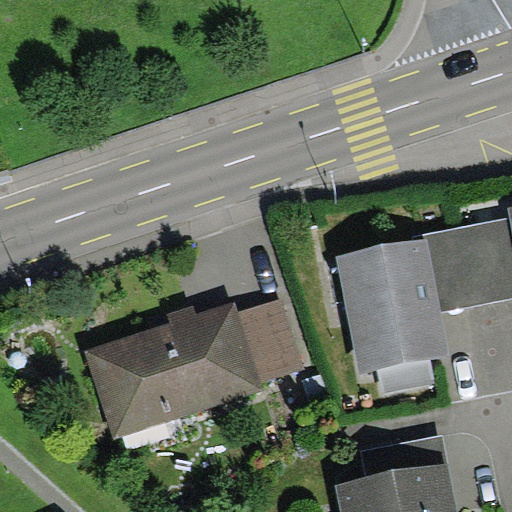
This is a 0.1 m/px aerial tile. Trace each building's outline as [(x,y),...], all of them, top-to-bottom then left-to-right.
[(422,233),(423,240),(426,239),(440,312),(511,298),(511,226),(510,218),(422,233)] [(423,240),(336,257),(358,373),(448,355),(440,312),(426,239),(423,240)] [(283,298),(237,312),(260,381),(304,367),(283,298)] [(171,323),(86,351),(115,438),(263,390),(260,381),(237,312),(234,303),(197,315),(171,323)] [(171,323),(197,315),(193,304),(167,313),(171,323)] [(443,433),(361,448),(367,479),(449,464),(443,433)] [(458,511),(449,464),(367,479),(336,486),(339,511),(458,511)]
